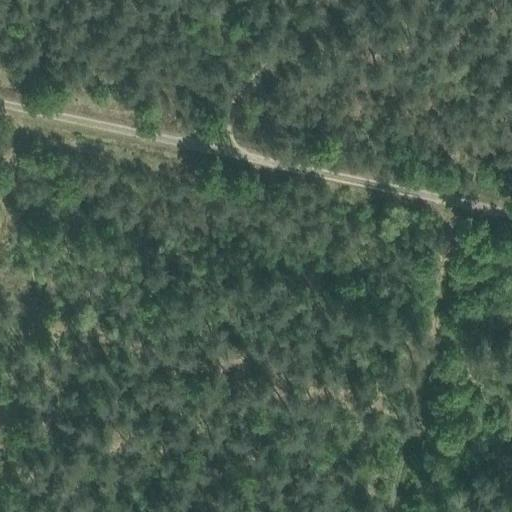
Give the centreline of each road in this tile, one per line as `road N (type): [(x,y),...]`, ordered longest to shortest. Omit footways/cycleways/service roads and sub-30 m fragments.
road 1 (track): [(448,200),(206,145)]
road 2 (track): [(206,145),(0,101)]
